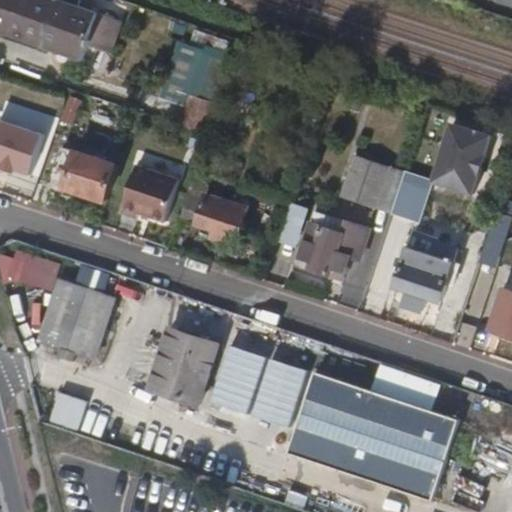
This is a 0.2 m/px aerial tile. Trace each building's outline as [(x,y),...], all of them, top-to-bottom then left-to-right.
[(116,18),(62,0),(7,0),(0,20),(0,28),(83,59),(89,44),(106,50),(116,18)] [(67,99),(46,91),(35,120),(57,128),(67,99)] [(208,136),(219,104),(191,95),(180,126),(208,136)] [(35,131),(0,118),(0,164),(24,173),(35,131)] [(454,128),(431,198),(471,210),(493,139),(454,128)] [(119,165),(64,147),(52,183),(108,200),(119,165)] [(407,170),(356,153),(341,197),(392,214),(407,170)] [(140,166),(125,211),(140,216),(141,212),(167,220),(181,180),(140,166)] [(242,239),(253,203),(193,182),(181,218),(218,230),(215,238),(231,243),(234,236),(242,239)] [(311,209),(291,202),(278,241),(298,248),(311,209)] [(501,270),(511,242),(506,240),(511,223),(511,208),(501,205),(481,263),(501,270)] [(346,233),(350,221),(318,211),(315,223),(346,233)] [(346,233),(315,223),(303,257),(314,262),(312,268),(346,279),(353,257),(362,259),(372,229),(350,221),(346,233)] [(434,257),(439,241),(416,233),(411,249),(434,257)] [(434,257),(411,249),(399,286),(414,291),(410,303),(424,307),(428,297),(443,302),(461,248),(439,241),(434,257)] [(107,277),(83,269),(77,286),(62,281),(43,339),(98,358),(118,299),(101,294),(107,277)] [(511,291),(506,290),(492,330),(511,336),(511,291)] [(278,333),(238,319),(232,339),(271,352),(278,333)] [(204,404),(224,345),(174,329),(153,388),(204,404)] [(251,419),(271,360),(224,345),(204,404),(251,419)] [(462,420),(318,373),(292,453),(436,500),(462,420)]
